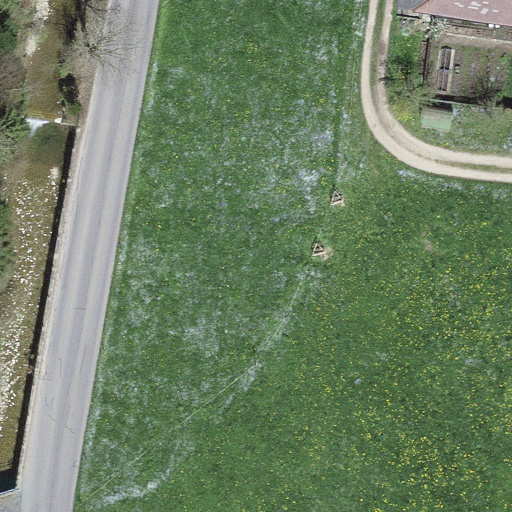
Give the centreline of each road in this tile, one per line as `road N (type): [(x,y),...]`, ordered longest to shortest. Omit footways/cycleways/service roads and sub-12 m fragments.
road 1 (unclassified): [(132,0),(46,511)]
road 2 (track): [(380,0),(372,116),(400,150),(441,170),(511,179)]
